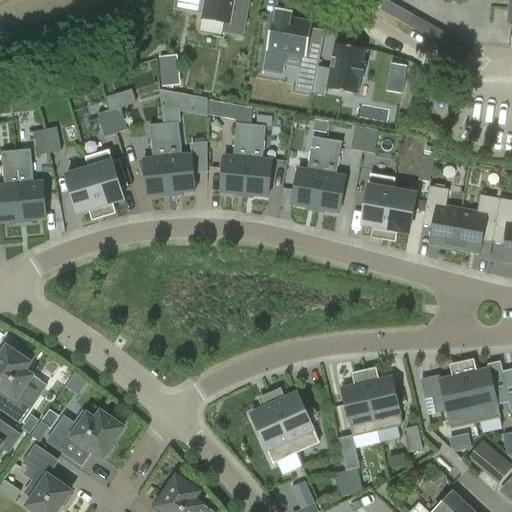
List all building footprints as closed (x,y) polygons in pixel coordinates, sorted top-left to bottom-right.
[(191,0),(189,11),(203,14),(202,19),(225,24),(224,33),(242,36),(248,0),(191,0)] [(363,0),(380,9),(385,1),(383,0),(363,0)] [(398,4),(392,16),(439,39),(445,28),(398,4)] [(320,53),(307,51),(312,23),(290,19),(291,12),(276,10),(275,16),(272,16),(262,74),(263,75),(264,69),(280,72),(283,54),(305,58),(302,76),(316,79),(320,53)] [(459,56),(465,45),(448,36),(442,46),(459,56)] [(350,43),(334,41),(324,93),(354,98),(358,78),(361,79),(364,64),(361,64),(363,50),(349,47),(350,43)] [(164,86),(183,85),(182,55),(163,55),(164,86)] [(389,78),(404,81),(407,67),(391,64),(389,78)] [(254,119),(255,104),(210,103),(210,117),(254,119)] [(121,108),(109,111),(116,134),(128,131),(121,108)] [(105,138),(116,134),(109,111),(98,115),(105,138)] [(315,120),(314,131),(326,133),(328,122),(315,120)] [(164,125),(171,195),(195,193),(191,155),(182,156),(179,124),(164,125)] [(147,198),(171,195),(164,125),(150,126),(153,159),(144,160),(147,198)] [(245,197),(251,126),(236,125),(233,158),(224,157),(221,195),(245,197)] [(266,128),(251,126),(245,197),(268,199),(272,161),(263,160),(266,128)] [(351,151),(363,153),(367,129),(355,127),(351,151)] [(45,131),(50,154),(61,152),(57,128),(45,131)] [(379,131),(367,129),(363,153),(374,155),(379,131)] [(38,156),(50,154),(45,131),(33,133),(38,156)] [(316,211),(327,141),(313,139),(307,171),(298,170),(292,207),(316,211)] [(342,143),(327,141),(316,211),(340,215),(346,177),(337,176),(342,143)] [(16,152),(22,222),(46,220),(43,182),(34,183),(31,150),(16,152)] [(0,224),(22,222),(16,152),(1,153),(4,186),(0,186),(0,224)] [(89,171),(89,170),(100,207),(123,200),(112,163),(112,164),(109,152),(90,158),(85,159),(89,171)] [(434,159),(422,157),(418,181),(430,183),(434,159)] [(77,214),(100,207),(89,170),(89,171),(66,177),(77,214)] [(392,192),(393,192),(395,180),(371,176),(362,225),(386,229),(392,192)] [(429,246),(454,251),(461,211),(446,208),(449,191),(429,188),(422,227),(432,229),(429,246)] [(392,192),(386,229),(409,234),(416,196),(393,192),(392,192)] [(477,214),(461,211),(454,251),(479,255),(482,243),(492,245),(500,200),(480,197),(477,214)] [(511,202),(500,200),(492,245),(505,247),(504,263),(511,263),(511,202)] [(0,396),(5,400),(0,407),(0,410),(21,425),(33,407),(23,400),(28,393),(23,390),(32,377),(24,372),(30,364),(19,357),(21,354),(11,347),(9,350),(7,349),(0,358),(0,396)] [(500,418),(489,369),(464,375),(475,423),(500,418)] [(475,423),(464,375),(440,380),(443,396),(432,399),(435,414),(447,412),(451,429),(475,423)] [(367,384),(378,432),(402,427),(399,415),(400,415),(391,378),(367,384)] [(354,438),(378,432),(367,384),(342,389),(351,426),(354,438)] [(274,406),(296,455),(301,452),(319,444),(314,433),(297,395),(274,406)] [(296,455),(274,406),(251,416),(269,454),(274,465),(292,456),(292,457),(296,455)] [(47,443),(82,467),(92,453),(102,460),(105,456),(108,458),(115,449),(112,447),(124,429),(122,428),(124,425),(114,418),(112,421),(101,413),(95,421),(88,416),(79,428),(64,418),(47,443)] [(0,448),(9,454),(21,437),(0,422),(0,448)] [(50,428),(41,422),(31,437),(40,443),(50,428)] [(423,450),(417,427),(406,430),(411,453),(423,450)] [(498,484),(511,468),(511,465),(483,441),(468,458),(498,484)] [(71,498),(68,496),(71,493),(61,486),(64,481),(51,472),(58,463),(36,447),(24,465),(38,475),(24,495),(32,500),(27,508),(33,511),(57,511),(62,506),(64,508),(71,498)] [(363,493),(357,469),(334,475),(340,498),(363,493)] [(198,511),(202,507),(194,501),(199,494),(188,486),(190,483),(180,476),(178,479),(177,478),(165,495),(162,493),(155,503),(158,505),(156,509),(160,511),(198,511)] [(1,493),(19,500),(24,488),(5,481),(1,493)] [(472,511),(453,493),(435,511),(472,511)]
